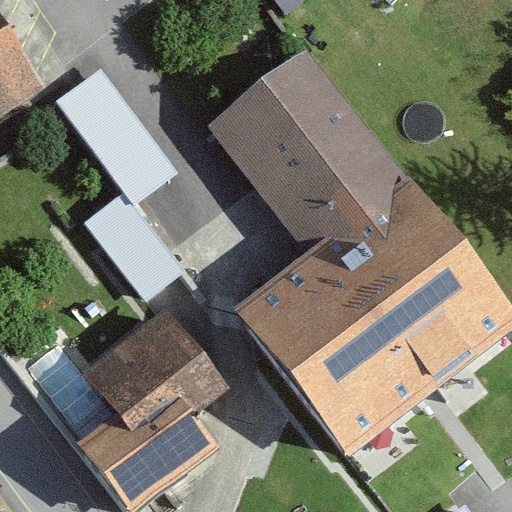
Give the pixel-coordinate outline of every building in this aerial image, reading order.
[(511,0),(498,0),(508,9),(511,4),(511,0)] [(0,129),(45,98),(0,32),(0,129)] [(133,204),(181,173),(108,64),(60,95),(133,204)] [(249,334),(350,460),(509,333),(306,80),(228,142),(330,269),(249,334)] [(86,215),(146,300),(188,271),(129,186),(86,215)] [(149,511),(211,467),(185,432),(221,403),(158,325),(73,393),(103,430),(64,459),(102,511),(149,511)] [(483,511),(474,498),(453,511),(483,511)]
